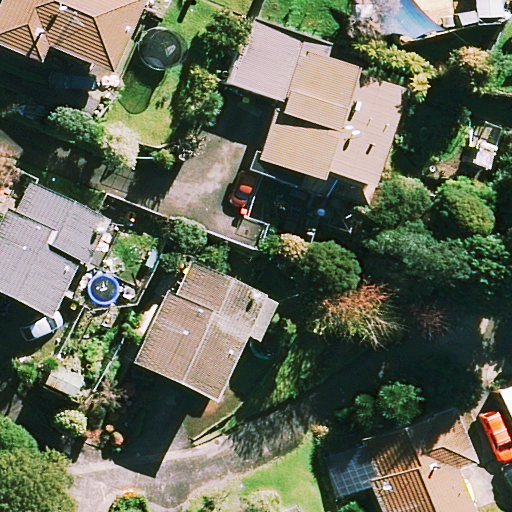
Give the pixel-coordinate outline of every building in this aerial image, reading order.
[(0,0),(0,43),(28,56),(36,38),(96,64),(124,0),(0,0)] [(391,79),(249,32),(232,84),(272,97),(264,122),(238,113),(221,164),(255,175),(256,172),(307,188),(314,166),(358,181),(391,79)] [(89,212),(20,174),(0,211),(0,289),(35,309),(89,212)] [(263,296),(180,255),(129,356),(199,391),(232,326),(245,332),(263,296)] [(511,383),(496,390),(511,427),(511,383)] [(440,401),(314,453),(328,488),(366,473),(374,492),(367,495),(374,511),(463,511),(442,458),(460,451),(440,401)] [(284,511),(279,502),(259,511),(284,511)]
